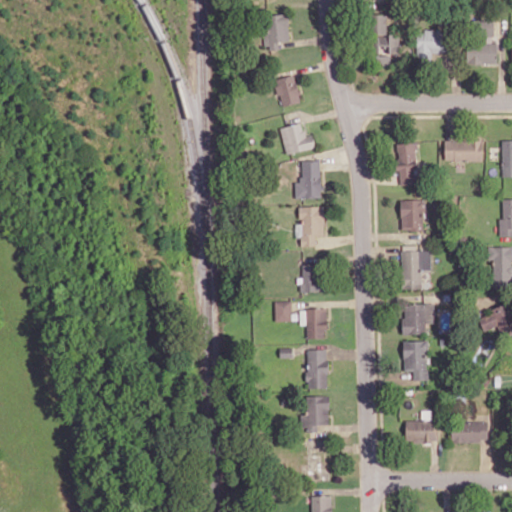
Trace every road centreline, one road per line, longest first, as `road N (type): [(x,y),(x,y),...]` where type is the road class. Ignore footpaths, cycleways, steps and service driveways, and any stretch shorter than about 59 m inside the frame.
road 1 (residential): [(371,511),(362,190),(327,0)]
road 2 (residential): [(345,105),(511,103)]
road 3 (residential): [(371,482),(511,480)]
